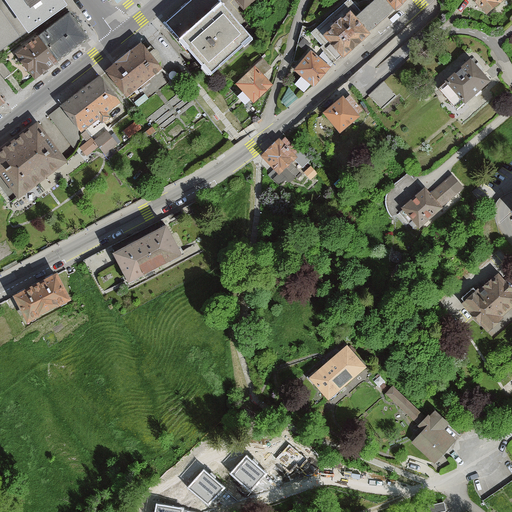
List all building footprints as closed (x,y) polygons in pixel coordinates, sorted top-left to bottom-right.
[(0,0),(0,52),(21,36),(30,29),(66,2),(64,0),(0,0)] [(220,3),(217,0),(193,0),(165,25),(178,41),(210,77),(231,59),(252,40),(220,3)] [(236,0),(244,8),(253,0),(236,0)] [(367,33),(355,19),(362,13),(350,0),(348,0),(311,33),(322,45),(329,39),(332,43),(342,54),(343,55),(368,34),(367,33)] [(395,8),(387,0),(376,0),(362,13),(355,19),(367,33),(370,29),(391,11),(395,8)] [(387,0),(395,8),(396,9),(405,0),(387,0)] [(474,0),(480,7),(481,6),(487,12),(501,0),(474,0)] [(88,38),(68,12),(38,35),(58,60),(73,49),(88,38)] [(58,60),(38,35),(15,52),(34,78),(55,62),(58,60)] [(337,59),(342,54),(332,43),(327,48),(337,59)] [(124,58),(107,72),(127,97),(162,69),(158,63),(162,60),(150,46),(146,49),(142,44),(124,58)] [(320,59),(311,51),(295,70),(302,76),(295,84),(304,92),(311,84),(313,85),(314,86),(330,67),(320,59)] [(255,67),(237,84),(243,91),(237,96),(245,104),(251,99),(254,102),(271,85),(262,75),(270,68),(262,60),(255,67)] [(489,80),(471,60),(446,82),(439,88),(456,108),(463,102),(489,80)] [(0,61),(0,71),(5,78),(10,74),(1,61),(0,61)] [(392,74),(369,96),(381,109),(404,88),(392,74)] [(82,90),(61,106),(81,132),(98,119),(101,123),(110,116),(107,112),(120,102),(100,76),(82,90)] [(289,88),(281,101),(286,107),(298,98),(289,88)] [(349,95),(344,99),(357,114),(362,110),(349,95)] [(343,96),(323,112),(339,132),(359,116),(357,114),(344,99),(343,96)] [(81,132),(61,106),(49,116),(71,145),(84,135),(81,132)] [(136,121),(123,131),(129,138),(142,128),(136,121)] [(14,142),(0,152),(0,169),(19,195),(64,161),(37,125),(14,142)] [(107,130),(94,140),(99,146),(105,154),(117,144),(107,130)] [(285,137),(281,142),(294,155),(299,150),(285,137)] [(80,148),(87,156),(99,146),(94,140),(92,138),(80,148)] [(281,142),(280,140),(263,157),(274,169),(278,173),(294,159),(295,157),(294,155),(281,142)] [(295,157),(294,159),(302,167),(309,161),(299,150),(294,155),(295,157)] [(310,167),(304,173),(311,180),(317,174),(310,167)] [(278,173),(274,169),(268,175),(278,186),(285,180),(278,173)] [(451,174),(429,194),(440,208),(463,188),(451,174)] [(429,194),(424,190),(402,209),(399,212),(415,230),(418,227),(440,208),(429,194)] [(93,278),(118,265),(127,283),(183,255),(167,225),(164,219),(137,233),(84,261),(93,278)] [(16,296),(29,322),(70,301),(56,275),(36,286),(16,296)] [(511,303),(511,292),(498,277),(492,282),(491,281),(488,284),(485,287),(486,287),(479,294),(473,287),(461,298),(488,328),(489,327),(499,318),(500,317),(498,315),(511,303)] [(364,367),(349,349),(331,365),(329,361),(310,377),(330,401),(340,393),(337,390),(364,367)] [(511,363),(485,382),(498,401),(511,391),(511,363)] [(393,386),(385,394),(419,425),(426,417),(393,386)] [(435,464),(456,440),(445,430),(450,424),(435,410),(430,416),(428,415),(426,417),(419,425),(419,426),(424,430),(412,443),(435,464)] [(289,443),(275,459),(293,475),(307,459),(289,443)] [(264,473),(246,457),(233,473),(250,488),(264,473)] [(222,486),(204,470),(190,486),(208,502),(222,486)] [(511,480),(483,500),(490,511),(491,511),(511,498),(511,480)] [(442,503),(425,507),(426,511),(438,511),(444,511),(442,503)]
